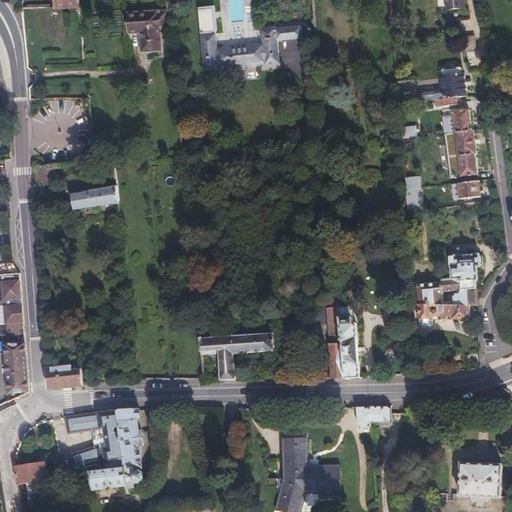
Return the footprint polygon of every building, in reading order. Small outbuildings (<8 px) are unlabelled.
[(444,0),(446,11),(465,9),(463,0),(444,0)] [(214,9),(200,9),(200,31),(215,30),(214,9)] [(169,32),(167,11),(128,14),(130,34),(140,34),(142,53),(162,52),(160,33),(169,32)] [(64,12),(55,13),(56,46),(65,45),(64,12)] [(50,13),(41,13),(42,46),(51,46),(50,13)] [(73,15),(66,15),(67,43),(74,43),(73,15)] [(215,34),(201,35),(204,71),(217,70),(217,68),(266,64),(266,65),(279,64),(277,41),(301,39),(300,26),(276,28),(276,27),(261,29),(262,44),(217,49),(215,34)] [(475,37),(464,38),(465,53),(476,52),(475,37)] [(31,47),(21,48),(22,60),(31,59),(31,47)] [(414,81),(396,84),(398,107),(442,100),(458,98),(466,97),(463,73),(461,74),(460,69),(458,68),(441,70),(439,72),(439,77),(438,77),(440,91),(438,91),(438,89),(415,92),(414,81)] [(458,98),(442,100),(443,108),(459,106),(458,98)] [(453,113),(455,133),(471,130),(469,110),(453,113)] [(406,138),(418,138),(417,126),(406,127),(406,138)] [(455,133),(445,134),(448,158),(449,158),(474,154),(476,154),(473,130),(471,130),(455,133)] [(474,154),(449,158),(452,178),(477,175),(474,154)] [(117,177),(116,173),(115,161),(108,156),(108,165),(109,178),(117,177)] [(59,182),(57,164),(28,168),(30,186),(34,185),(44,184),(43,178),(51,177),(51,183),(59,182)] [(419,176),(403,178),(404,191),(411,190),(420,189),(419,176)] [(480,197),(478,181),(459,183),(461,199),(480,197)] [(119,203),(117,185),(72,192),(75,209),(119,203)] [(412,205),(405,206),(406,213),(427,211),(426,203),(412,205)] [(479,253),(455,255),(455,257),(450,257),(449,258),(449,266),(451,267),(452,273),(449,273),(449,277),(459,276),(462,287),(476,285),(475,280),(478,279),(476,266),(480,265),(479,253)] [(9,394),(29,392),(20,274),(0,275),(0,331),(5,331),(6,346),(5,346),(9,394)] [(418,284),(419,303),(438,303),(437,293),(442,293),(442,290),(456,290),(456,295),(454,295),(454,304),(470,304),(477,304),(476,297),(476,285),(462,287),(459,276),(449,277),(444,277),(441,278),(441,281),(418,284)] [(438,303),(419,303),(418,317),(419,317),(432,318),(434,318),(434,316),(453,317),(453,318),(470,319),(470,304),(454,304),(438,303)] [(352,307),(339,308),(341,334),(342,340),(343,340),(345,379),(361,378),(357,324),(353,324),(352,307)] [(419,325),(421,328),(429,328),(432,326),(432,318),(419,317),(419,325)] [(206,330),(199,331),(201,352),(218,351),(220,379),(236,379),(233,353),(274,350),(273,333),(207,337),(206,330)] [(342,340),(341,334),(333,334),(333,345),(330,345),(332,379),(345,379),(343,340),(342,340)] [(71,365),(47,367),(45,368),(47,388),(83,385),(81,368),(72,369),(71,365)] [(370,408),(358,408),(359,427),(361,427),(363,428),(370,428),(371,424),(370,408)] [(370,408),(371,424),(393,424),(393,408),(370,408)] [(118,411),(118,412),(120,432),(124,466),(114,467),(97,470),(90,471),(92,489),(123,484),(122,482),(123,481),(127,481),(130,480),(132,483),(139,482),(143,479),(142,473),(141,472),(140,468),(143,468),(141,446),(144,445),(142,432),(140,432),(137,409),(118,411)] [(118,411),(66,417),(68,433),(92,430),(94,448),(71,455),(73,471),(94,464),(96,464),(97,470),(114,467),(124,466),(120,432),(118,412),(118,411)] [(237,441),(245,442),(248,426),(240,425),(237,441)] [(284,478),(277,511),(281,511),(298,511),(302,492),(318,491),(319,497),(338,496),(337,468),(305,469),(304,439),(283,439),(284,478)] [(467,462),(466,495),(508,496),(508,463),(467,462)] [(43,463),(15,467),(18,484),(35,481),(46,479),(43,463)] [(39,506),(35,481),(18,484),(22,509),(39,506)]
